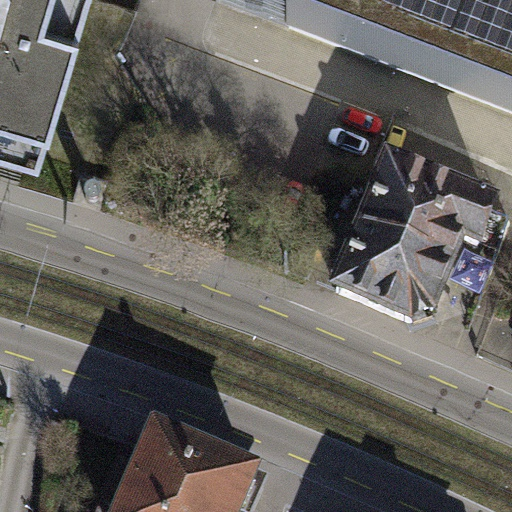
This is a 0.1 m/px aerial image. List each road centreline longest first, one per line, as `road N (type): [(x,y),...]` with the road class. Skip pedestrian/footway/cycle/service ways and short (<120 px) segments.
road 1 (secondary): [(511,431),(258,320),(0,234)]
road 2 (secondary): [(0,340),(326,458)]
road 3 (secondary): [(326,458),(452,511)]
